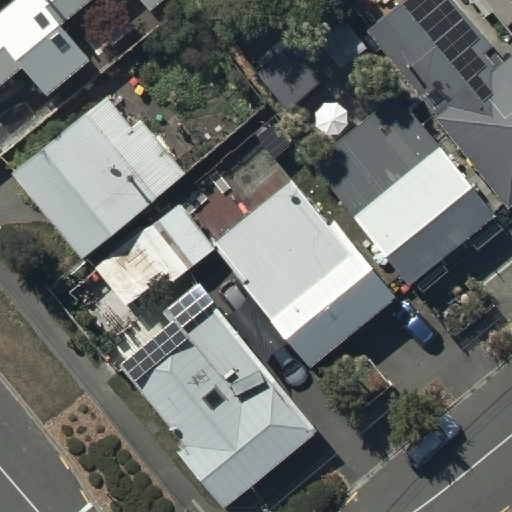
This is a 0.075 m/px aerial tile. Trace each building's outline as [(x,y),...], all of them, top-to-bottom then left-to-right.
[(11,0),(0,9),(0,86),(23,68),(47,96),(90,61),(61,26),(92,0),(140,0),(150,12),(164,0),(11,0)] [(441,129),(507,212),(510,216),(511,214),(511,62),(507,67),(450,0),(384,0),(357,23),(439,121),(436,123),(441,129)] [(103,104),(13,180),(86,268),(191,180),(143,122),(132,131),(107,100),(103,104)] [(412,291),(497,220),(411,118),(328,188),(412,291)] [(197,227),(218,254),(312,374),(400,303),(336,224),(328,230),(292,185),(249,220),(232,199),(197,227)] [(218,254),(197,227),(179,204),(98,265),(125,299),(163,270),(175,286),(218,254)] [(229,511),(316,442),(194,291),(162,317),(171,329),(121,370),(186,450),(177,458),(221,511),(229,511)]
